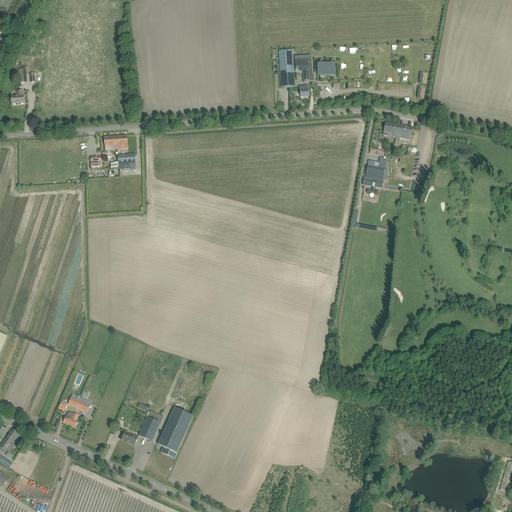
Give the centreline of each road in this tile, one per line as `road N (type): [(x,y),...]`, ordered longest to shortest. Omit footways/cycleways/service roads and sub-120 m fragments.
road 1 (unclassified): [(511,136),(366,109),(0,136)]
road 2 (tertiary): [(210,511),(74,449)]
